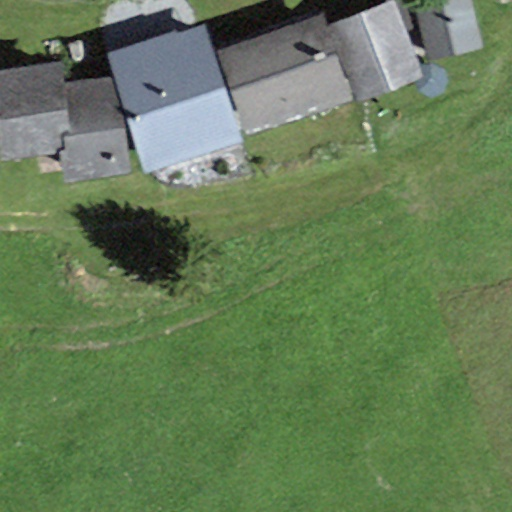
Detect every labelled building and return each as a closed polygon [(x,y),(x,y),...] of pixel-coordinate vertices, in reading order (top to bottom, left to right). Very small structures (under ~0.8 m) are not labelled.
[(471,0),(412,0),(428,66),(484,52),(471,0)] [(392,3),(326,28),(355,102),(356,106),(422,80),(392,3)] [(322,17),(217,54),(245,138),(355,102),(326,28),(322,17)] [(177,32),(104,55),(112,81),(143,178),(242,147),(204,28),(178,36),(177,32)] [(63,65),(0,73),(0,160),(0,163),(59,155),(64,186),(131,176),(112,81),(65,85),(63,65)]
